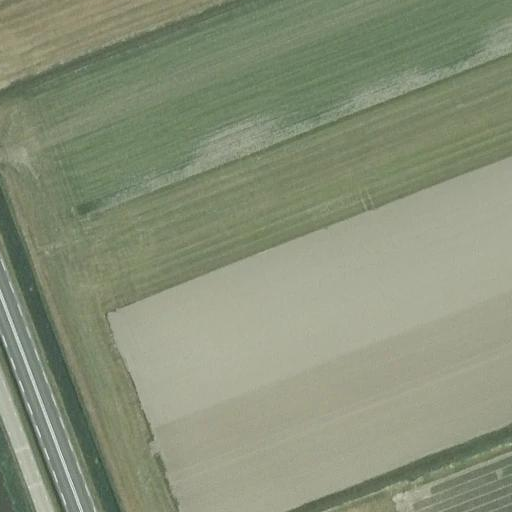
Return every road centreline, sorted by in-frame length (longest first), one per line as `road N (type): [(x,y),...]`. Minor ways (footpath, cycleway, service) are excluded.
road 1 (primary): [(84,511),(0,282)]
road 2 (unclassified): [(0,387),(46,511)]
